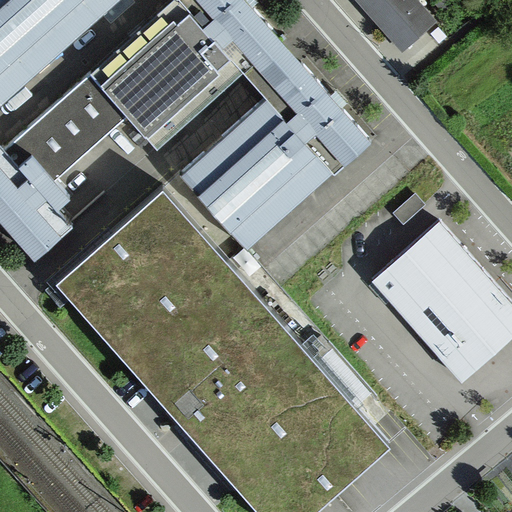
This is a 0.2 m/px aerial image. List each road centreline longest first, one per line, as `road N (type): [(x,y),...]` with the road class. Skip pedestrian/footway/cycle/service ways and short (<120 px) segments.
road 1 (residential): [(511,222),(314,0)]
road 2 (residential): [(0,292),(193,511)]
road 3 (residential): [(412,511),(511,428)]
